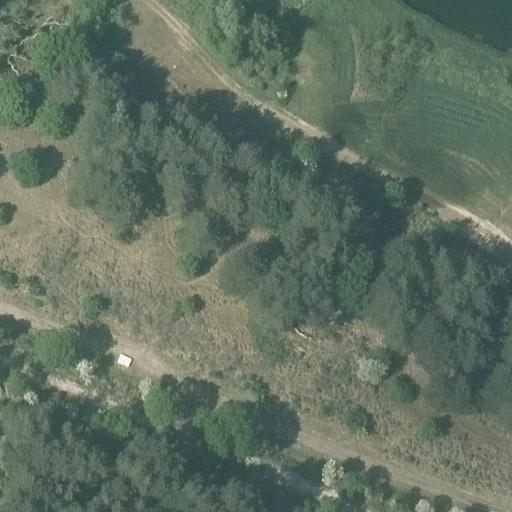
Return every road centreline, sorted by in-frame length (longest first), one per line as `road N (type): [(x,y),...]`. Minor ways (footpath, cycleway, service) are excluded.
road 1 (track): [(486,511),(183,386),(129,354),(0,307)]
road 2 (track): [(511,267),(479,233),(246,98),(147,0)]
